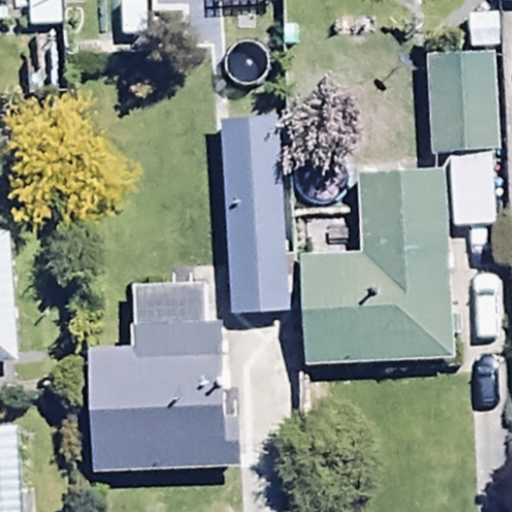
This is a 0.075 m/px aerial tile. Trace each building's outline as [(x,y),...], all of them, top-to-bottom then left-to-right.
[(64,35),(63,0),(34,0),(35,6),(28,6),(29,36),(64,35)] [(511,0),(503,0),(503,9),(511,9),(511,0)] [(494,63),(434,66),(440,158),(499,155),(494,63)] [(495,164),(454,166),(458,238),(499,236),(495,164)] [(305,267),(308,376),(456,371),(449,184),(361,188),(364,265),(305,267)] [(293,201),(231,201),(231,325),(293,325),(293,201)] [(0,374),(18,374),(16,246),(0,246),(0,374)] [(210,293),(134,294),(136,357),(93,359),(96,485),(242,480),(240,427),(227,427),(224,337),(212,338),(210,293)] [(0,511),(24,511),(24,443),(0,442),(0,511)]
